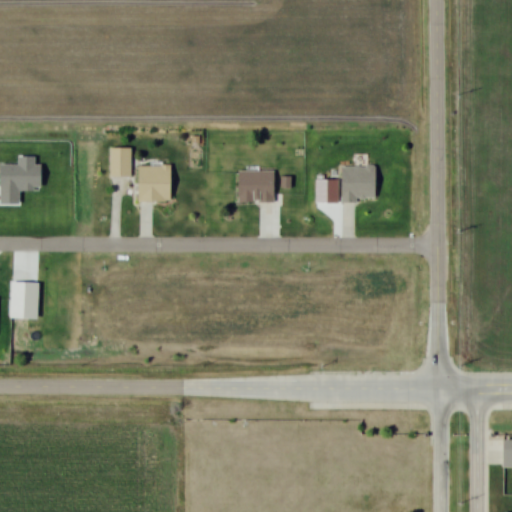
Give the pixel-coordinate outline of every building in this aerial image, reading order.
[(127,147),(104,147),(104,175),(127,175),(127,147)] [(167,164),(131,165),(131,200),(167,199),(167,164)] [(336,166),(337,201),(372,200),(372,166),(336,166)] [(233,170),(233,201),(271,201),(271,170),(233,170)] [(511,438),(498,438),(498,467),(511,467),(511,438)]
